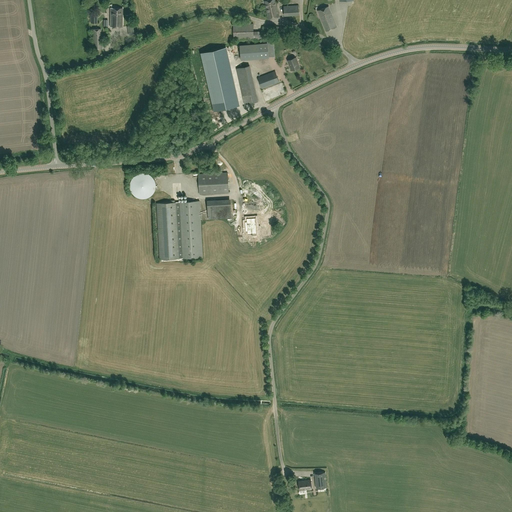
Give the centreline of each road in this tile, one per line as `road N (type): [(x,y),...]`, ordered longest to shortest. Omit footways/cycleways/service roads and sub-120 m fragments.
road 1 (unclassified): [(274,399),(269,332),(314,267),(328,205),(291,155),(272,106)]
road 2 (unclassified): [(272,106),(393,52),(511,50)]
road 3 (unclassified): [(56,166),(178,155),(272,106)]
road 4 (unclassified): [(56,166),(29,0)]
